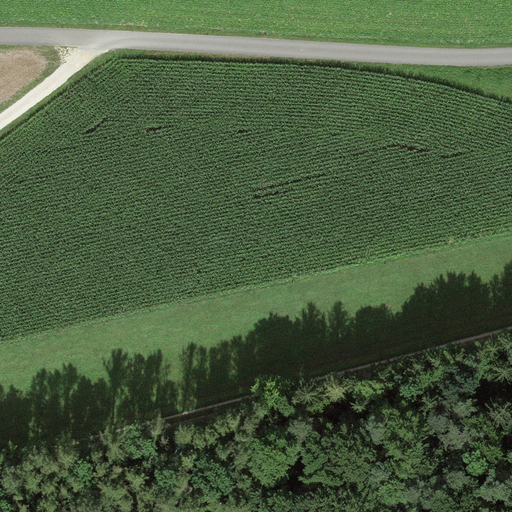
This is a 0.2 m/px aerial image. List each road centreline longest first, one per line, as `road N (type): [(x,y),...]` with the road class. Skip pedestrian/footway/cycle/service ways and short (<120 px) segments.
road 1 (track): [(0,472),(233,417),(511,337)]
road 2 (track): [(511,62),(0,37)]
road 3 (track): [(0,121),(102,39)]
